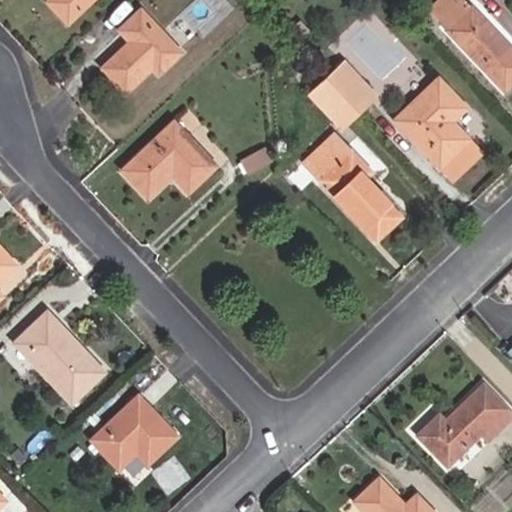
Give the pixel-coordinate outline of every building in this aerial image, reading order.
[(46,0),(46,1),(67,24),(92,0),(46,0)] [(444,22),(461,7),(464,10),(469,6),(463,0),(437,0),(426,10),(445,30),(449,27),(444,22)] [(503,91),(511,82),(511,51),(469,6),(464,10),(461,7),(444,22),(449,27),(445,30),(503,91)] [(158,73),(180,53),(139,10),(118,30),(129,42),(101,67),(124,93),(152,67),(158,73)] [(294,40),(307,28),(299,20),(287,32),(294,40)] [(299,88),(297,59),(272,61),(274,90),(299,88)] [(357,111),(374,95),(343,61),(326,78),(357,111)] [(480,153),(451,122),(466,108),(437,77),(392,120),(451,181),(480,153)] [(340,128),(357,111),(326,78),(308,94),(340,128)] [(188,193),(216,166),(173,120),(120,170),(147,198),(172,176),(188,193)] [(364,179),(370,173),(334,133),(302,163),(375,240),(400,217),(364,179)] [(247,176),(272,163),(264,147),(238,161),(247,176)] [(0,279),(15,265),(0,248),(0,279)] [(71,404),(104,372),(47,311),(13,343),(71,404)] [(496,432),(511,417),(511,414),(482,383),(444,421),(438,415),(417,436),(447,467),(478,436),(489,425),(496,432)] [(147,465),(177,438),(137,395),(90,440),(119,470),(136,454),(147,465)] [(478,436),(485,443),(496,432),(489,425),(478,436)] [(432,511),(415,494),(403,505),(378,478),(354,501),(363,511),(432,511)]
